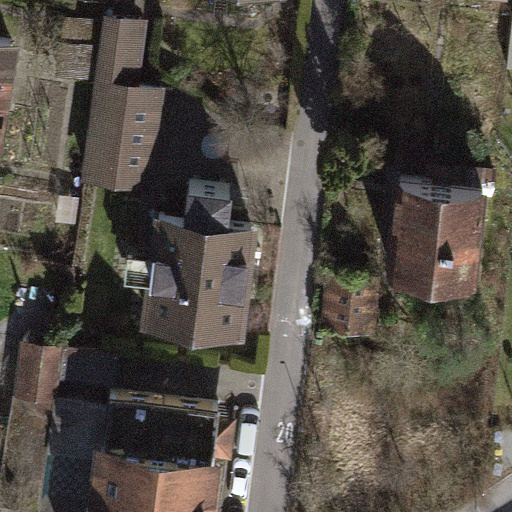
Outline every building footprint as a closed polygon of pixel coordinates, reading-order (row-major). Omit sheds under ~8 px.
[(201,0),(286,9),(287,0),(201,0)] [(66,23),(60,86),(95,89),(102,26),(66,23)] [(95,89),(85,192),(152,199),(163,95),(140,93),(146,31),(102,26),(95,89)] [(0,161),(17,55),(0,52),(0,161)] [(405,169),(394,262),(474,271),(485,178),(405,169)] [(154,298),(150,338),(243,347),(255,231),(232,229),(235,205),(187,200),(184,224),(161,222),(157,266),(126,263),(123,294),(154,298)] [(325,275),(321,326),(375,331),(379,280),(325,275)] [(21,348),(9,433),(49,439),(57,382),(61,353),(21,348)] [(121,361),(61,353),(57,382),(117,391),(121,361)] [(206,511),(219,408),(110,395),(96,511),(206,511)] [(9,433),(0,499),(0,511),(38,511),(49,439),(9,433)]
